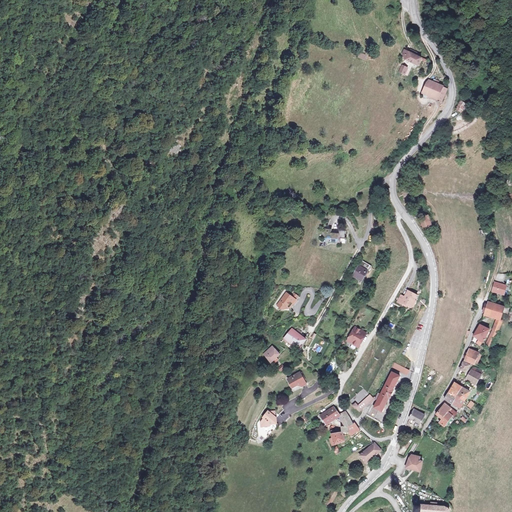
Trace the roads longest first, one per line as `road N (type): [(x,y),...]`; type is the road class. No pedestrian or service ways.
road 1 (residential): [(401,209),(408,270),(338,397),(369,435),(396,437)]
road 2 (tertiary): [(396,437),(435,289),(419,233),(401,209)]
road 3 (unclassified): [(393,180),(375,189),(367,234),(335,291),(310,313),(312,291),(305,291),(295,310)]
road 4 (unclassified): [(402,464),(452,376),(483,294)]
road 5 (residential): [(420,141),(438,102),(419,94),(435,62),(424,30)]
road 6 (tertiary): [(420,141),(451,102),(453,83),(424,30)]
